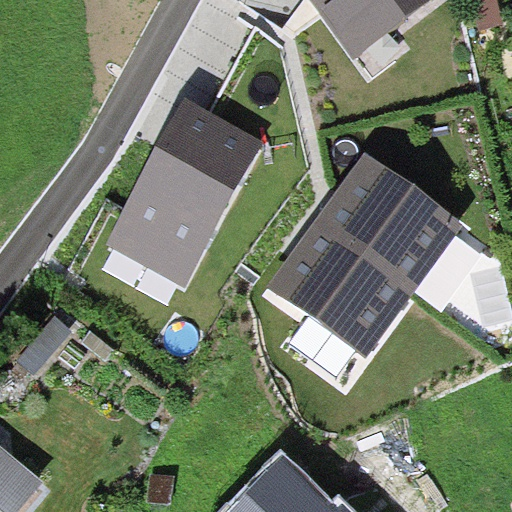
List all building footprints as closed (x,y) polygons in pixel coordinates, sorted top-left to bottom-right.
[(281,0),(307,33),(304,34),(346,88),(402,45),(387,26),(421,0),(281,0)] [(264,159),(182,110),(105,241),(187,289),(264,159)] [(456,232),(363,165),(271,291),(364,359),(456,232)] [(321,511),(279,472),(241,511),(321,511)] [(0,511),(20,511),(31,500),(0,473),(0,511)]
